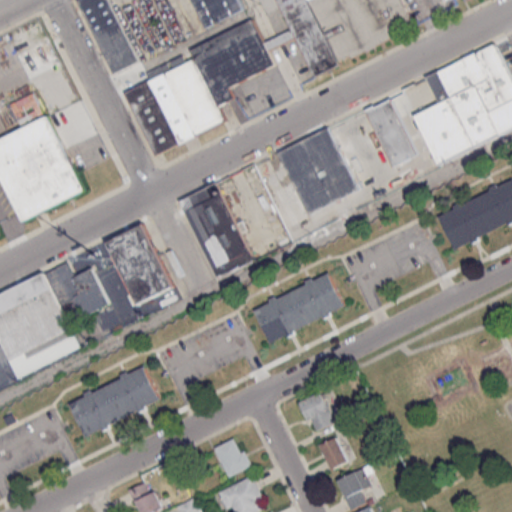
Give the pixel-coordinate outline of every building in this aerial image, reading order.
[(78,0),(110,0),(141,60),(115,73),(78,0)] [(402,0),(416,26),(352,57),(315,76),(296,37),(270,50),(276,63),(230,86),(235,97),(219,105),(226,119),(156,155),(126,92),(150,80),(146,71),(182,54),(253,18),(265,41),(292,29),(276,0),(402,0)] [(192,0),(239,0),(244,8),(206,27),(192,0)] [(439,163),(511,128),(511,76),(495,42),(426,76),(439,103),(415,115),(439,163)] [(419,154),(394,98),(367,110),(393,166),(419,154)] [(0,173),(0,138),(49,114),(86,189),(24,220),(0,173)] [(280,152),(328,126),(360,188),(311,214),(280,152)] [(455,248),(511,223),(511,178),(439,211),(455,248)] [(180,200),(217,181),(256,260),(218,278),(180,200)] [(105,241),(136,305),(174,287),(143,222),(105,241)] [(45,272),(70,323),(109,304),(91,267),(73,276),(66,262),(45,272)] [(254,306),(271,343),(347,308),(330,271),(254,306)] [(162,402),(146,365),(69,398),(85,436),(162,402)] [(300,401),(314,431),(335,422),(322,392),(300,401)] [(254,463),(231,476),(215,447),(235,436),(243,450),(246,448),(254,463)] [(330,468),(347,462),(338,437),(321,443),(330,468)] [(367,501),(362,490),(373,485),(365,468),(338,480),(351,508),(367,501)] [(220,491),(254,474),(266,498),(262,500),(266,508),(258,511),(237,511),(234,505),(228,508),(220,491)] [(155,511),(164,508),(149,480),(130,490),(141,511),(155,511)]
